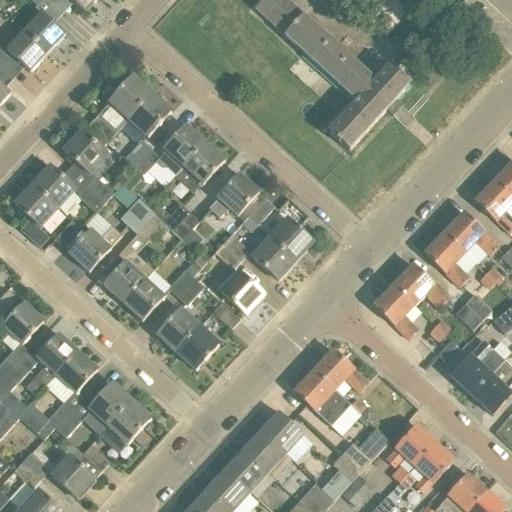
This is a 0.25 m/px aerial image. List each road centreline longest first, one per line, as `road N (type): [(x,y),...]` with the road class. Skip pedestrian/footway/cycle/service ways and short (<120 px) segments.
road 1 (residential): [(369,250),(129,27)]
road 2 (residential): [(203,429),(0,236)]
road 3 (residential): [(511,477),(319,304)]
road 4 (unclassified): [(369,250),(511,95)]
road 5 (residential): [(0,170),(129,27)]
road 6 (unclassified): [(203,429),(319,304)]
